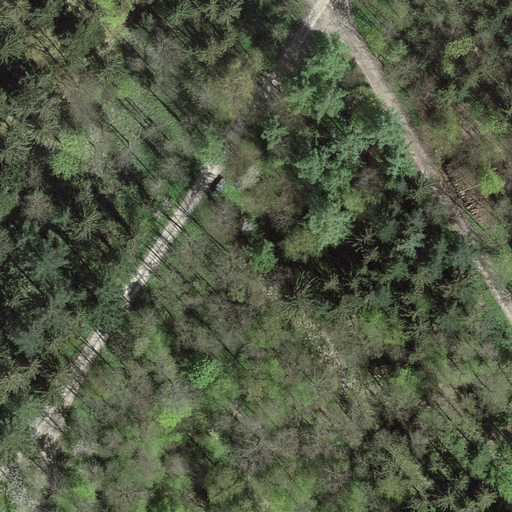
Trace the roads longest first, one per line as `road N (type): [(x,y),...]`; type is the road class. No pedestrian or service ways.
road 1 (track): [(322,0),(0,484)]
road 2 (track): [(511,315),(325,0)]
road 3 (track): [(32,511),(72,381)]
